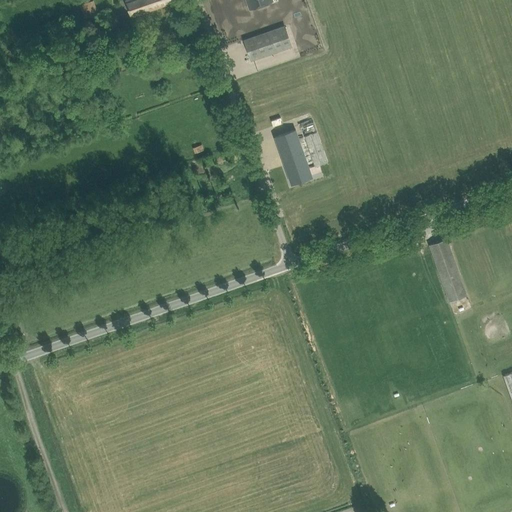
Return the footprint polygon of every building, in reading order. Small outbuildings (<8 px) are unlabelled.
[(93,0),(80,4),(85,19),(99,15),(94,0),(93,0)] [(126,0),(131,16),(168,3),(178,0),(177,0),(126,0)] [(247,0),(250,8),(257,6),(259,7),(265,5),(266,3),(273,0),(247,0)] [(244,40),(251,60),(292,46),(285,26),(244,40)] [(285,133),(275,136),(292,183),(301,180),(312,176),(309,168),(298,137),(295,129),(285,133)] [(429,244),(449,301),(467,295),(447,238),(429,244)] [(511,372),(503,375),(511,400),(511,372)]
